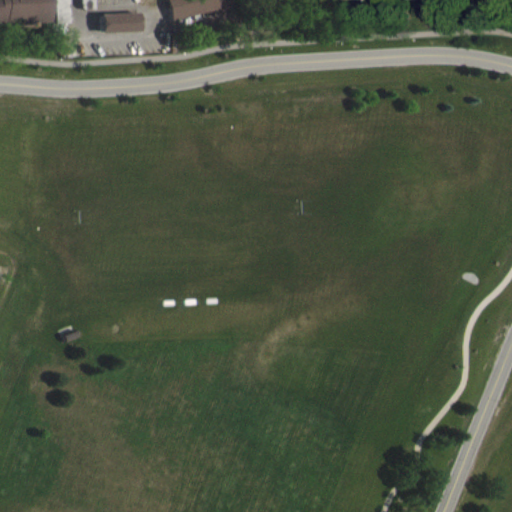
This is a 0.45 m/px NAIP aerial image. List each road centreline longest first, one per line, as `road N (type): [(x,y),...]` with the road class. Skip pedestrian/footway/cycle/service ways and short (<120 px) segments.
road 1 (residential): [(0,83),(119,85),(297,60),(428,54),(511,66)]
road 2 (residential): [(511,337),(442,511)]
